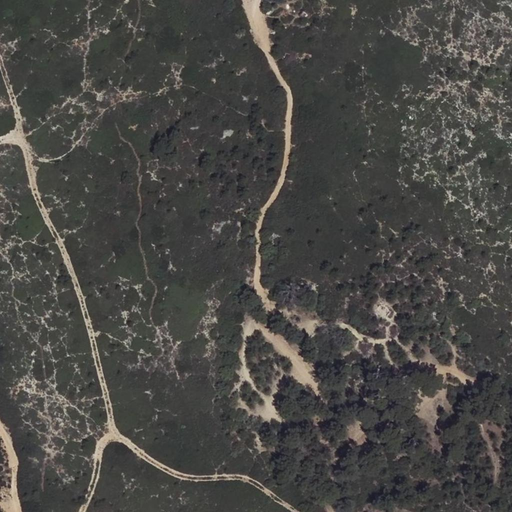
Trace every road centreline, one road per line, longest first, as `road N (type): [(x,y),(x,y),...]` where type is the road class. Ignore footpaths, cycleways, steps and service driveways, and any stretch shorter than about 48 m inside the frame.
road 1 (track): [(0,57),(38,204),(86,311),(113,433)]
road 2 (track): [(285,340),(311,314),(453,371),(511,412)]
road 3 (track): [(297,511),(245,480),(168,470),(113,433)]
